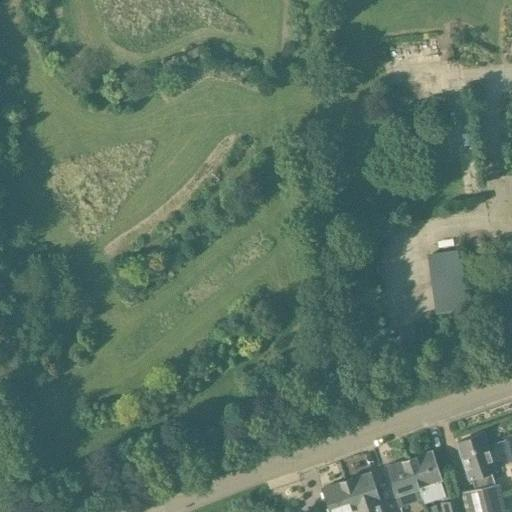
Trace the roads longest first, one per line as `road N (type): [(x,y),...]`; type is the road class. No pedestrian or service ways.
road 1 (tertiary): [(166,511),(305,454),(511,385)]
road 2 (unknown): [(511,71),(488,85),(511,197)]
